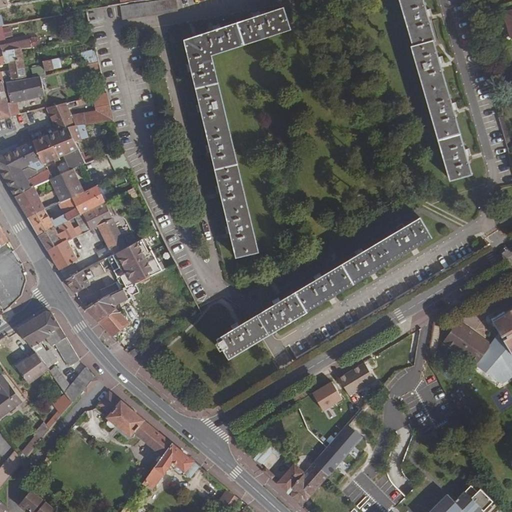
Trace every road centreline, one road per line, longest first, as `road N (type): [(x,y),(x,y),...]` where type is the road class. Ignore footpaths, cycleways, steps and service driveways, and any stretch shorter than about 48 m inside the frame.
road 1 (residential): [(511,248),(199,440)]
road 2 (secondary): [(199,440),(122,375),(53,288)]
road 3 (unknown): [(122,375),(17,483),(16,511)]
